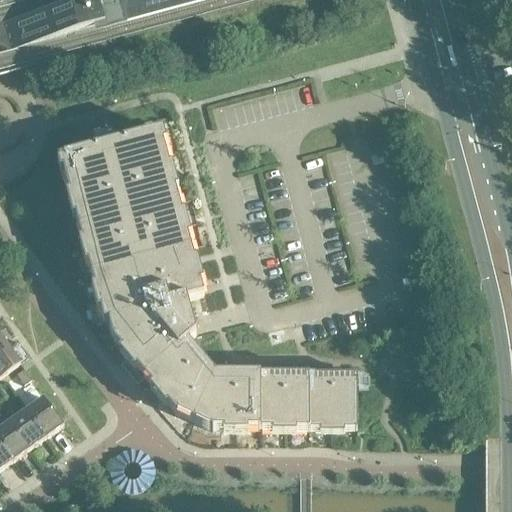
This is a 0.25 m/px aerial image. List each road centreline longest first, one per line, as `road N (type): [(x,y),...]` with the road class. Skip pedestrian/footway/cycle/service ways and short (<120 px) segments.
road 1 (residential): [(458,80),(217,151),(262,325)]
road 2 (tertiary): [(511,336),(458,80)]
